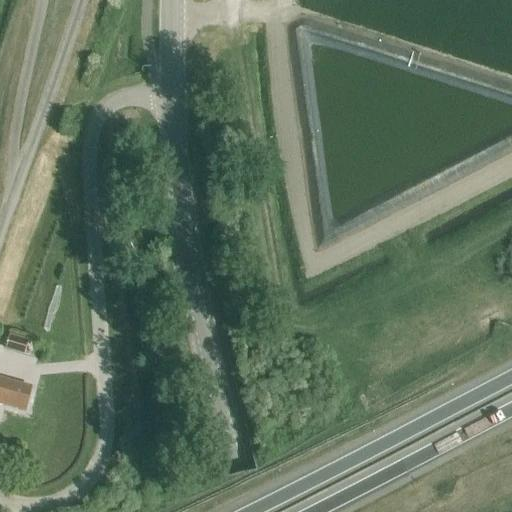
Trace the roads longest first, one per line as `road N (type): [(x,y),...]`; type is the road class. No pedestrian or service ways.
road 1 (unclassified): [(0,500),(54,505),(94,471),(106,430),(91,218),(94,122),(107,106),(132,98),(170,103)]
road 2 (tertiary): [(244,511),(181,226),(170,103)]
road 3 (trunk): [(511,377),(255,511)]
road 4 (unclassified): [(0,229),(77,0)]
road 5 (trunk): [(316,511),(511,411)]
